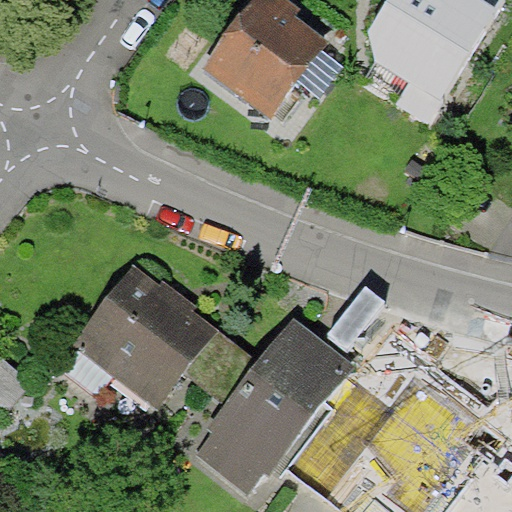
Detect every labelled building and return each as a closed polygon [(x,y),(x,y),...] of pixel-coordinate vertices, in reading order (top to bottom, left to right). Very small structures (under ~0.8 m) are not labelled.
[(272,0),(249,0),(199,67),(274,121),(331,43),(272,0)] [(388,0),(368,32),(377,63),(442,100),(499,0),(388,0)] [(175,300),(134,268),(73,347),(160,414),(188,378),(226,407),(209,429),(214,437),(199,456),(256,501),(360,367),(327,342),(294,317),(258,363),(175,300)] [(0,420),(29,386),(0,361),(0,420)] [(511,511),(511,433),(489,416),(435,490),(463,511),(511,511)]
